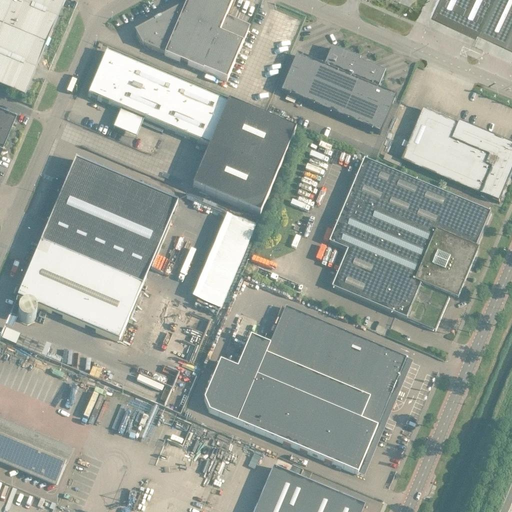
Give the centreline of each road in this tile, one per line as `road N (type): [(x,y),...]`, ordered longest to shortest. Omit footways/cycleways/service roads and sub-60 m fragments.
road 1 (unknown): [(0,311),(130,360),(151,355),(202,229),(200,206),(186,194),(48,133)]
road 2 (unclassified): [(0,249),(96,21),(127,0)]
road 3 (tertiary): [(511,264),(407,511)]
road 4 (unclassified): [(511,90),(302,0)]
road 5 (unknown): [(0,401),(78,429),(105,450),(93,511)]
